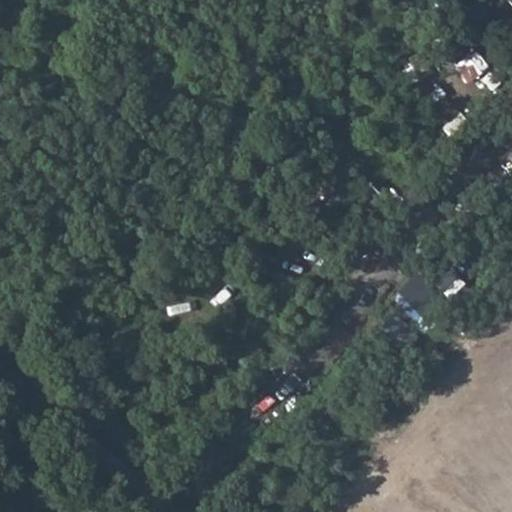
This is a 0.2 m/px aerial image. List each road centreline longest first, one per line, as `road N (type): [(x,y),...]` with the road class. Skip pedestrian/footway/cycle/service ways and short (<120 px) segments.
road 1 (residential): [(511,160),(173,511)]
road 2 (residential): [(163,511),(0,364)]
